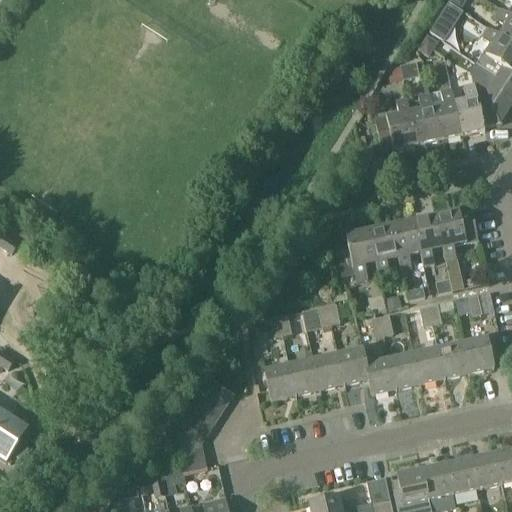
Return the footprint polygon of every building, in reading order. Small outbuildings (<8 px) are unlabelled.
[(463,0),(451,0),(449,5),(459,12),(466,2),(463,0)] [(511,20),(510,19),(498,12),(492,22),(503,29),(497,39),(511,48),(511,20)] [(511,48),(497,39),(486,31),(480,42),(491,49),(485,59),(499,68),(493,78),(498,81),(511,90),(511,48)] [(427,38),(417,53),(419,54),(428,60),(438,45),(428,39),(427,38)] [(400,70),(403,84),(419,80),(416,66),(400,69),(400,70)] [(401,84),(403,84),(400,70),(387,73),(390,85),(401,83),(401,84)] [(511,90),(498,81),(491,91),(507,101),(511,93),(511,90)] [(484,103),(478,111),(473,88),(461,90),(464,103),(453,106),(452,106),(457,129),(459,139),(483,134),(481,124),(494,120),(500,113),(484,103)] [(491,91),(484,103),(500,113),(507,101),(491,91)] [(452,106),(453,106),(450,93),(440,95),(443,108),(430,110),(436,138),(437,144),(459,139),(457,129),(452,106)] [(430,110),(427,98),(417,100),(420,113),(408,115),(414,147),(415,149),(437,144),(436,138),(430,110)] [(408,115),(405,102),(394,105),(397,117),(384,120),(385,122),(375,124),(382,153),(391,151),(392,154),(415,149),(414,147),(408,115)] [(371,149),(360,152),(363,163),(374,161),(371,149)] [(442,252),(443,252),(448,277),(459,275),(454,250),(477,245),(469,211),(435,219),(442,250),(442,252)] [(412,224),(419,256),(419,257),(420,257),(423,271),(435,268),(431,254),(442,252),(442,250),(435,219),(412,224)] [(409,260),(419,257),(419,256),(412,224),(390,229),(397,260),(397,262),(398,262),(401,276),(412,273),(409,260)] [(375,267),(376,267),(379,281),(391,278),(387,264),(397,262),(397,260),(390,229),(368,234),(374,265),(375,267)] [(368,234),(344,239),(351,272),(352,272),(355,286),(368,283),(365,269),(375,267),(374,265),(368,234)] [(1,235),(0,236),(0,249),(11,257),(19,246),(1,235)] [(347,252),(336,255),(339,267),(349,265),(347,252)] [(450,283),(435,286),(438,298),(452,295),(450,283)] [(422,292),(405,295),(407,305),(424,301),(422,292)] [(400,299),(386,302),(388,314),(403,311),(400,299)] [(477,300),(467,302),(471,319),(481,317),(477,300)] [(329,309),(333,328),(340,327),(336,308),(329,309)] [(324,330),(333,328),(329,309),(320,311),(324,330)] [(438,309),(431,310),(435,327),(442,326),(438,309)] [(424,312),(428,329),(435,327),(431,310),(424,312)] [(319,311),(304,315),(308,334),(323,330),(319,311)] [(287,319),(280,320),(284,339),(291,338),(287,319)] [(382,320),(386,339),(392,338),(388,319),(382,320)] [(280,320),(272,322),(276,341),(284,339),(280,320)] [(379,340),(386,339),(382,320),(375,321),(379,340)] [(463,348),(470,377),(493,372),(487,343),(463,348)] [(447,382),(470,377),(463,348),(440,353),(447,382)] [(423,387),(447,382),(440,353),(416,358),(423,387)] [(367,384),(365,369),(362,354),(340,359),(346,388),(367,384)] [(1,355),(0,356),(0,368),(8,373),(15,363),(1,355)] [(398,393),(423,387),(416,358),(391,363),(398,393)] [(321,393),(346,388),(340,359),(315,364),(321,393)] [(370,399),(398,393),(391,363),(365,369),(367,384),(370,399)] [(298,398),(321,393),(315,364),(291,369),(298,398)] [(270,404),(298,398),(291,369),(264,375),(270,404)] [(207,395),(227,408),(233,398),(213,385),(207,395)] [(220,418),(227,408),(207,395),(200,406),(220,418)] [(214,428),(220,418),(200,406),(194,415),(214,428)] [(0,461),(6,466),(29,430),(0,410),(0,461)] [(208,438),(214,428),(194,415),(187,425),(208,438)] [(201,448),(208,438),(187,425),(183,433),(181,436),(180,439),(179,443),(201,448)] [(204,459),(201,448),(179,443),(178,447),(178,450),(178,455),(180,464),(204,459)] [(21,446),(13,457),(21,463),(29,452),(21,446)] [(511,454),(497,458),(503,487),(511,485),(511,454)] [(478,493),(503,487),(497,458),(472,463),(478,493)] [(180,464),(183,477),(206,472),(204,459),(180,464)] [(454,498),(478,493),(472,463),(448,469),(454,498)] [(431,503),(454,498),(448,469),(425,474),(431,503)] [(425,474),(397,480),(399,493),(393,495),(397,511),(430,511),(429,503),(431,503),(425,474)] [(185,487),(183,477),(174,479),(176,489),(185,487)] [(373,511),(391,511),(384,481),(368,485),(373,511)] [(155,502),(164,500),(161,486),(152,488),(155,502)] [(308,511),(340,511),(338,500),(307,506),(308,511)] [(226,511),(225,502),(201,507),(202,511),(226,511)]
